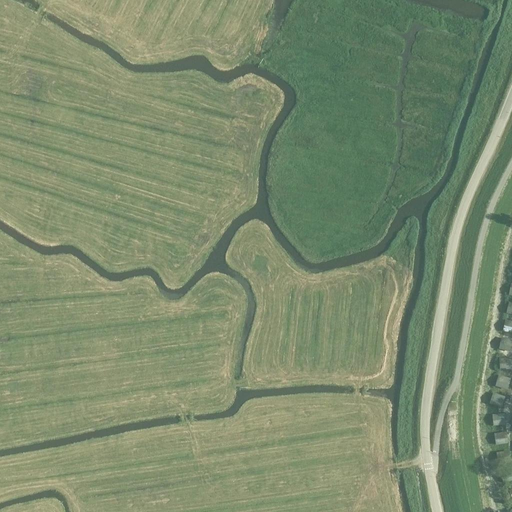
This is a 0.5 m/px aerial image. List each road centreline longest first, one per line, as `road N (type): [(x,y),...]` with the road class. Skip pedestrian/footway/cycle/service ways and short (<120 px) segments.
road 1 (unclassified): [(436,511),(424,418),(455,233),(511,95)]
road 2 (track): [(185,412),(210,496),(378,472)]
